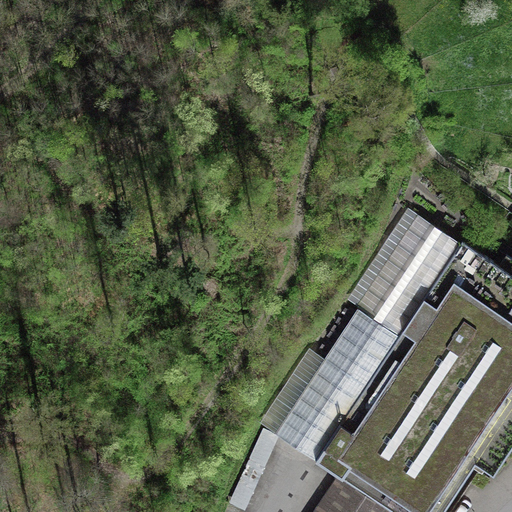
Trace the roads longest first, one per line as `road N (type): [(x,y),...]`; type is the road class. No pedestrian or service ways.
road 1 (track): [(328,98),(290,267),(185,433),(115,511)]
road 2 (track): [(135,489),(68,442),(0,438)]
road 3 (track): [(95,0),(0,93)]
